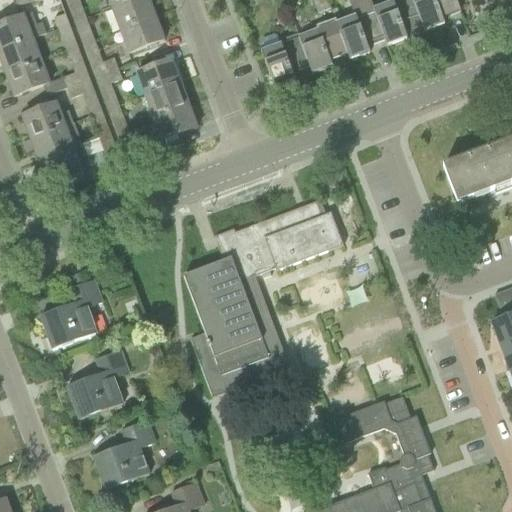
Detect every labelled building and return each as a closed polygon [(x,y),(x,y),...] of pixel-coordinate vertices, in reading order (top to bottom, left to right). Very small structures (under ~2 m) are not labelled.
[(76,0),(63,0),(74,26),(85,22),(76,0)] [(106,0),(111,13),(144,0),(106,0)] [(119,35),(155,21),(146,0),(144,0),(111,13),(119,35)] [(368,0),(348,0),(354,14),(353,15),(354,18),(337,25),(335,22),(334,22),(350,62),(369,55),(367,49),(384,42),(386,49),(387,48),(368,0)] [(424,34),(411,0),(392,0),(390,1),(391,4),(375,10),(373,7),(372,7),(369,0),(368,0),(387,48),(406,41),(404,35),(421,28),(424,34)] [(411,0),(424,34),(444,27),(441,21),(460,14),(454,0),(411,0)] [(478,0),(482,9),(502,2),(501,0),(478,0)] [(6,25),(0,27),(0,53),(32,42),(46,37),(41,26),(36,28),(31,16),(6,25)] [(64,17),(52,21),(57,33),(69,28),(64,17)] [(127,56),(163,43),(155,21),(119,35),(127,56)] [(82,49),(93,44),(85,22),(74,26),(82,49)] [(349,63),(350,62),(334,22),(316,29),(317,32),(300,38),(299,35),(297,36),(312,77),(331,69),(329,63),(346,57),(349,63)] [(69,28),(57,33),(65,55),(77,51),(69,28)] [(261,41),(259,44),(263,52),(260,54),(274,91),(294,83),(292,77),(309,71),(311,77),(312,77),(297,36),(277,43),(275,38),(272,37),(261,41)] [(0,64),(5,78),(40,64),(32,42),(0,53),(0,64)] [(113,61),(101,65),(93,44),(82,49),(94,81),(117,72),(113,61)] [(73,76),(61,81),(65,91),(65,92),(89,83),(77,51),(76,51),(65,55),(73,76)] [(142,100),(179,86),(171,63),(133,77),(142,100)] [(5,78),(13,99),(49,86),(40,64),(5,78)] [(109,86),(121,82),(117,72),(94,81),(107,113),(118,109),(109,86)] [(90,120),(101,115),(89,83),(65,92),(68,101),(81,97),(90,120)] [(150,123),(188,109),(179,86),(142,100),(150,123)] [(67,114),(59,117),(55,107),(21,119),(29,142),(63,130),(63,129),(71,126),(67,114)] [(115,136),(126,132),(118,109),(107,113),(115,136)] [(180,136),(196,130),(188,109),(150,123),(159,144),(155,145),(158,155),(184,147),(180,136)] [(101,115),(90,120),(98,142),(110,138),(101,115)] [(81,148),(72,151),(63,130),(29,142),(38,165),(82,148),(81,148)] [(126,132),(115,136),(124,158),(127,156),(134,154),(126,132)] [(110,138),(98,142),(103,154),(107,164),(118,160),(110,138)] [(511,187),(511,186),(511,185),(511,143),(511,142),(442,169),(457,206),(494,192),(495,196),(495,198),(511,192),(511,187)] [(76,163),(86,160),(82,148),(38,165),(46,187),(62,181),(66,190),(84,183),(76,163)] [(340,175),(325,180),(328,188),(343,183),(340,175)] [(330,216),(325,218),(319,203),(234,235),(233,232),(213,240),(222,264),(230,261),(239,284),(253,279),(254,279),(260,277),(262,282),(269,279),(268,274),(274,271),(275,274),(342,249),(330,216)] [(253,279),(239,284),(230,261),(222,264),(182,279),(204,336),(189,342),(211,401),(228,395),(225,388),(270,371),(272,378),(289,372),(254,279),(253,279)] [(85,312),(101,306),(92,283),(68,293),(73,307),(39,319),(52,353),(95,337),(85,312)] [(502,321),(511,317),(511,312),(505,293),(494,298),(502,321)] [(500,349),(511,344),(511,317),(502,321),(491,326),(500,349)] [(509,373),(511,371),(511,344),(500,349),(509,373)] [(112,382),(127,376),(119,353),(94,363),(100,377),(65,390),(78,424),(121,407),(112,382)] [(415,419),(410,422),(401,400),(384,407),(383,405),(331,425),(340,448),(383,432),(395,438),(403,459),(401,459),(399,465),(399,467),(367,479),(371,493),(327,509),(320,506),(305,511),(433,511),(420,477),(413,480),(409,472),(412,471),(414,465),(413,463),(430,457),(415,419)] [(138,452),(154,446),(146,424),(121,433),(126,447),(92,460),(105,494),(148,477),(138,452)] [(217,463),(206,468),(208,474),(219,470),(217,463)] [(192,511),(203,508),(195,486),(170,495),(176,509),(168,511),(192,511)] [(8,511),(4,501),(0,502),(0,511),(8,511)]
